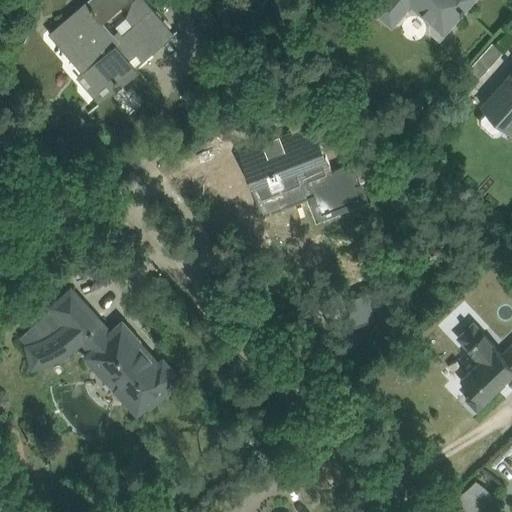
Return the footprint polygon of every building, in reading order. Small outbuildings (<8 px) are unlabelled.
[(180,39),(152,0),(74,0),(49,18),(103,94),(180,39)] [(445,33),(473,0),(375,0),(374,1),(396,20),(411,3),(445,33)] [(511,68),(483,102),(511,127),(511,68)] [(265,199),(338,170),(317,117),(244,146),(265,199)] [(142,414),(185,375),(128,312),(115,324),(72,277),(11,332),(49,373),(80,345),(142,414)] [(486,399),(511,375),(511,338),(506,344),(478,314),(457,332),(478,356),(461,372),(486,399)] [(313,511),(303,500),(289,511),(313,511)]
